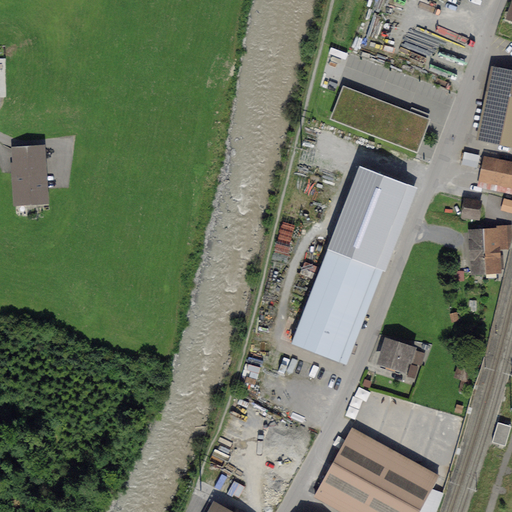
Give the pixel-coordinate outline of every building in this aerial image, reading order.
[(511,147),(511,70),(499,67),(483,141),(511,147)] [(416,150),(428,120),(344,88),(332,118),(416,150)] [(15,150),(18,200),(44,199),(40,149),(15,150)] [(479,157),(465,153),(463,163),(477,166),(479,157)] [(511,164),(486,159),(482,179),(511,185),(511,182),(511,164)] [(361,170),(294,343),(346,363),(412,190),(361,170)] [(511,202),(505,200),(503,209),(511,212),(511,211),(511,202)] [(465,201),(462,217),(477,219),(479,203),(465,201)] [(474,271),(485,270),(483,231),(472,232),(474,271)] [(495,231),(483,231),(485,270),(503,269),(502,256),(500,256),(499,249),(496,249),(495,231)] [(414,350),(387,342),(381,361),(402,368),(405,358),(411,360),(414,350)] [(461,361),(456,376),(467,380),(472,364),(461,361)] [(506,442),(511,426),(498,422),(492,442),(499,444),(501,440),(506,442)] [(419,511),(432,488),(345,440),(315,495),(345,511),(419,511)]
